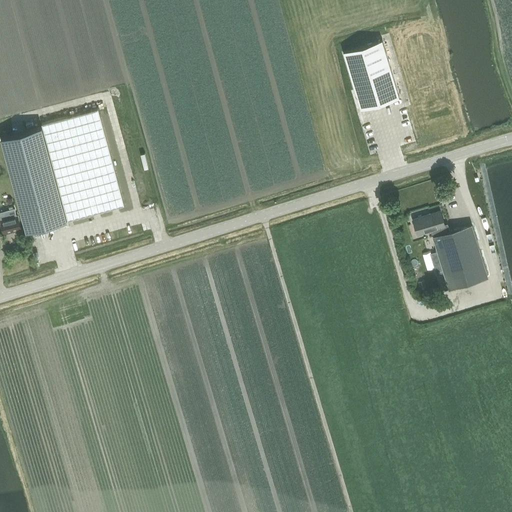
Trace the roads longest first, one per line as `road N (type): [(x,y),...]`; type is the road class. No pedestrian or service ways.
road 1 (unclassified): [(0,298),(511,140)]
road 2 (unknown): [(456,156),(502,297)]
